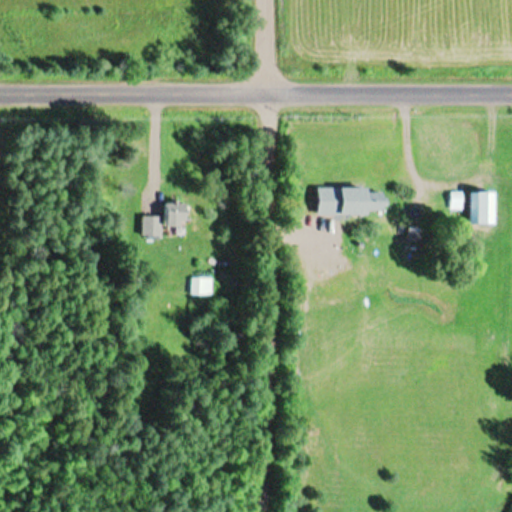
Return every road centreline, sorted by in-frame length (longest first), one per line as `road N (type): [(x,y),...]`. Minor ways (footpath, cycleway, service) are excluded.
road 1 (residential): [(274,511),(269,0)]
road 2 (secondary): [(511,93),(0,92)]
